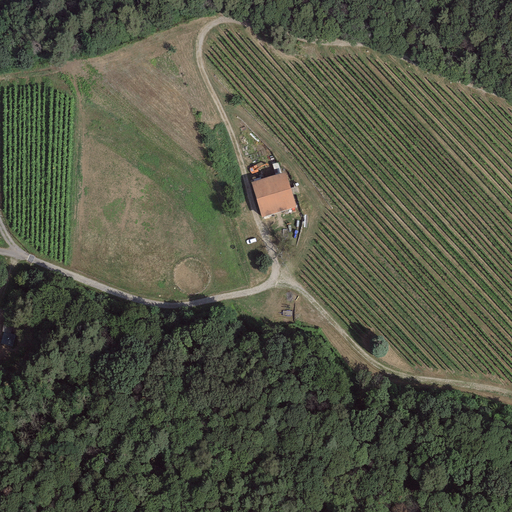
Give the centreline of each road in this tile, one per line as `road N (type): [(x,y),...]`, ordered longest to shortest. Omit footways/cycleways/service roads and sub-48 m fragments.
road 1 (track): [(511,99),(362,41),(301,38),(224,18),(202,31),(199,58),(274,262),(266,287),(151,303),(13,251)]
road 2 (track): [(274,276),(386,371),(511,396)]
